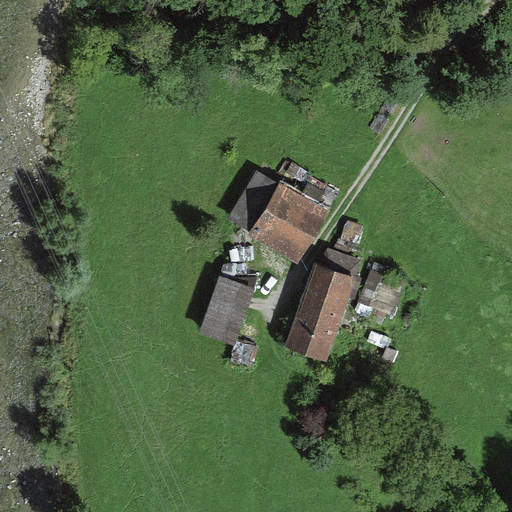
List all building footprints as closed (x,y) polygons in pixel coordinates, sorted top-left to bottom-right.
[(290,158),(278,177),(296,188),(307,169),(290,158)] [(243,249),(294,277),(324,223),(276,195),(273,201),(248,187),(224,230),(247,242),(243,249)] [(284,356),(321,371),(345,312),(352,315),(361,294),(352,290),(357,276),(323,262),(284,356)] [(362,297),(398,309),(405,287),(369,275),(362,297)] [(196,344),(233,356),(251,301),(214,289),(196,344)]
